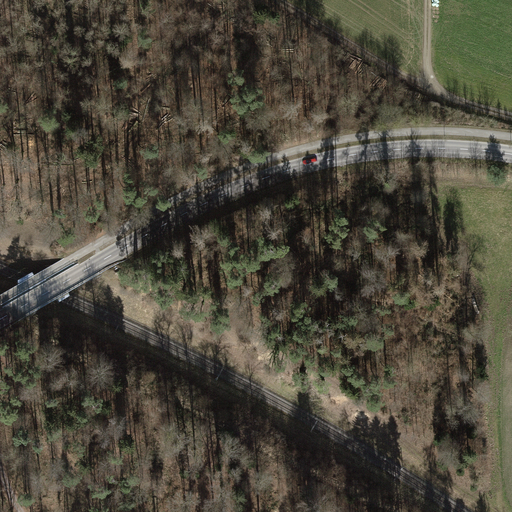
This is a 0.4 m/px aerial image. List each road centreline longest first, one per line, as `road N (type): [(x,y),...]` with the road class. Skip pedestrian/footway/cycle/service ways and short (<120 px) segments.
road 1 (tertiary): [(0,319),(184,213),(267,177),(393,150),(511,154)]
road 2 (track): [(511,119),(396,72),(274,0)]
